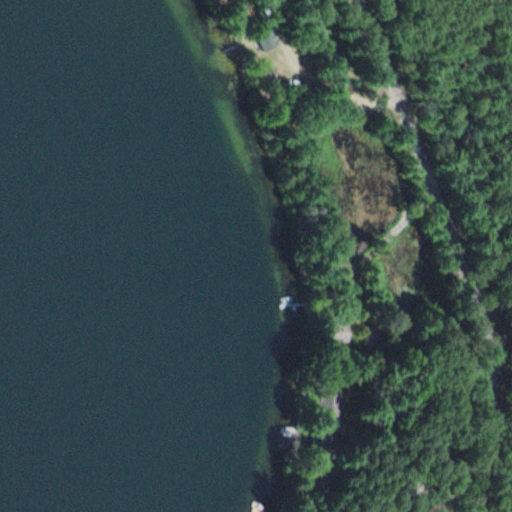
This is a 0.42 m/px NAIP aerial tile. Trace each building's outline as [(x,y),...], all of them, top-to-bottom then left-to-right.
[(260,51),(277,44),(268,26),(252,33),(260,51)] [(344,342),(344,322),(322,322),(322,342),(344,342)] [(365,326),(365,346),(387,346),(387,326),(365,326)] [(310,444),(335,448),(344,382),(319,379),(310,444)] [(327,471),(306,471),(305,490),(327,490),(327,471)] [(417,479),(398,479),(398,505),(417,505),(417,479)]
